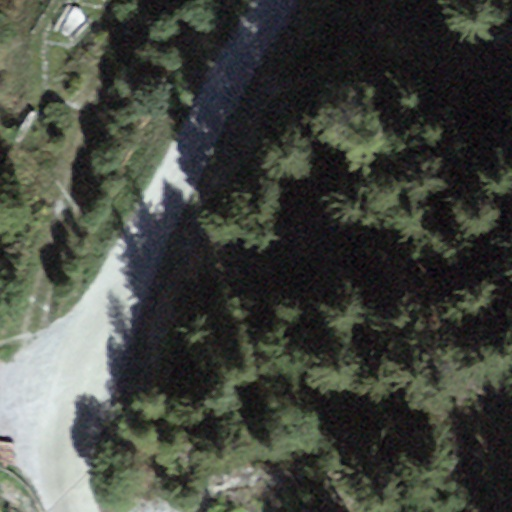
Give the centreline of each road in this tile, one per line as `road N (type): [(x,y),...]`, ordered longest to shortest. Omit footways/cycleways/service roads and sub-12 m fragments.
road 1 (unclassified): [(290,0),(67,372),(60,452),(73,511)]
road 2 (track): [(67,372),(68,12)]
